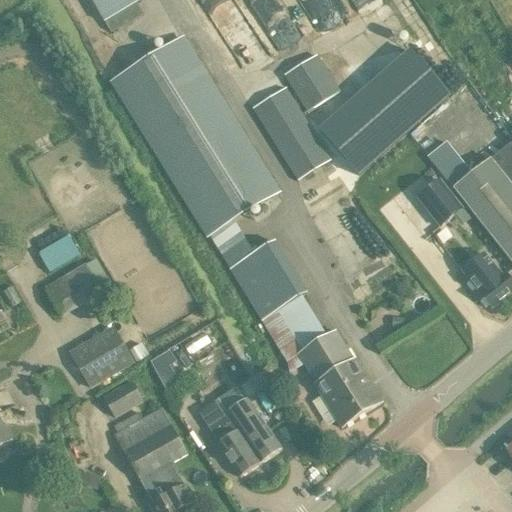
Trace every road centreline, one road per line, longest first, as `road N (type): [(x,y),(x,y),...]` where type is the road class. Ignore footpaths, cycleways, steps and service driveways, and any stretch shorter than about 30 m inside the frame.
road 1 (tertiary): [(408,424),(511,337)]
road 2 (tertiary): [(308,511),(408,424)]
